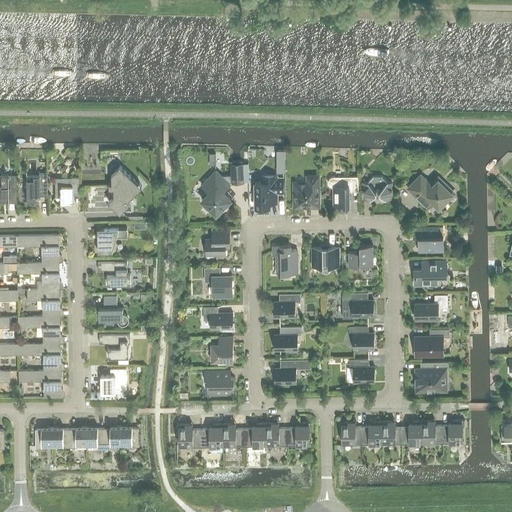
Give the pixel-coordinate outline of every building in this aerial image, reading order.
[(204,194),(204,196),(200,199),(205,204),(205,205),(205,206),(206,207),(207,209),(209,210),(210,211),(212,212),(212,211),(216,215),(220,211),(221,211),(222,211),(224,210),(225,209),(226,207),(227,206),(228,204),(227,204),(232,199),(228,194),(227,194),(226,192),(225,191),(230,185),(229,183),(245,182),(244,164),(243,163),(230,163),(231,175),(221,176),(216,171),(201,185),(207,191),(205,192),(204,194)] [(120,166),(111,175),(112,183),(109,183),(109,189),(112,188),(112,198),(108,202),(120,213),(129,205),(126,202),(142,187),(120,166)] [(39,197),(47,197),(47,172),(38,172),(38,176),(26,176),(26,172),(26,203),(35,202),(35,195),(39,195),(39,197)] [(295,191),(293,191),(293,199),(295,199),(295,206),(304,206),(304,208),(309,208),(309,213),(309,206),(318,206),(318,174),(306,174),(306,177),(295,177),(295,191)] [(0,202),(3,203),(2,199),(8,199),(8,193),(10,193),(10,190),(16,189),(15,175),(0,175),(0,202)] [(284,193),(283,178),(276,179),(276,175),(262,175),(262,182),(255,182),(256,207),(270,207),(270,203),(277,203),(277,193),(284,193)] [(334,206),(349,206),(349,192),(358,191),(358,176),(333,177),(331,177),(330,179),(328,180),(328,182),(329,184),(330,186),(331,187),(333,188),(334,206)] [(367,182),(364,182),(364,199),(370,199),(370,200),(374,196),(376,198),(380,198),(382,196),(386,199),(392,199),(392,182),(388,182),(382,176),(373,176),(367,182)] [(72,191),(78,191),(78,177),(71,177),(71,179),(55,179),(55,178),(54,178),(55,197),(61,197),(61,202),(72,202),(72,191)] [(432,204),(439,211),(448,201),(446,199),(452,193),(446,188),(448,186),(438,177),(431,184),(423,177),(418,177),(407,188),(427,207),(429,206),(432,204)] [(443,227),(414,227),(414,237),(419,236),(419,252),(444,251),(443,227)] [(118,229),(118,228),(104,229),(100,229),(100,241),(99,241),(98,242),(98,243),(98,252),(113,252),(113,250),(111,241),(111,238),(127,238),(127,228),(118,229)] [(230,243),(229,231),(212,231),(212,239),(205,239),(206,259),(214,259),(214,255),(225,255),(225,259),(226,259),(226,243),(230,243)] [(16,235),(0,235),(0,246),(17,246),(16,235)] [(17,246),(41,246),(41,262),(60,262),(60,261),(59,261),(59,262),(53,262),(53,255),(56,255),(59,253),(58,235),(59,235),(16,235),(17,246)] [(373,265),(373,245),(360,245),(360,252),(349,252),(349,267),(360,267),(361,265),(373,265)] [(273,246),(273,255),(279,255),(280,273),(297,273),(297,250),(290,250),(290,246),(273,246)] [(339,247),(312,247),(312,266),(321,266),(321,269),(321,270),(322,270),(322,271),(323,272),(324,273),(325,273),(326,273),(327,273),(328,272),(329,272),(330,271),(330,270),(330,269),(330,266),(339,266),(339,247)] [(447,276),(446,260),(423,261),(423,268),(412,268),(412,269),(414,269),(415,285),(437,285),(437,277),(447,277),(447,276)] [(127,261),(98,262),(98,270),(107,270),(107,284),(131,284),(131,273),(128,273),(127,261)] [(60,288),(54,289),(54,282),(57,282),(59,279),(59,262),(60,262),(41,262),(17,262),(17,270),(17,273),(41,273),(42,282),(37,282),(37,289),(60,289),(60,288)] [(232,275),(219,275),(219,268),(205,268),(205,281),(212,281),(212,297),(213,297),(213,296),(223,295),(223,297),(232,297),(232,275)] [(0,300),(18,300),(18,289),(0,289),(0,300)] [(57,309),(59,306),(59,289),(60,289),(37,289),(27,289),(27,300),(42,300),(42,316),(61,316),(61,315),(60,315),(57,316),(57,309)] [(374,315),(374,312),(374,311),(375,310),(375,309),(375,308),(375,306),(375,305),(374,304),(374,303),(374,300),(368,300),(368,292),(342,293),(342,301),(344,301),(344,317),(343,317),(343,318),(353,318),(353,315),(374,315)] [(301,302),(301,293),(279,294),(279,302),(274,302),(274,305),(273,306),(273,307),(273,308),(273,309),(273,310),(273,311),(273,312),(274,313),(274,317),(295,316),(295,302),(301,302)] [(415,304),(415,318),(438,318),(438,308),(448,308),(447,294),(434,295),(435,303),(415,304)] [(111,320),(117,320),(118,321),(118,323),(120,324),(121,325),(123,325),(125,325),(126,324),(128,323),(128,322),(129,320),(129,318),(128,317),(127,316),(126,315),(124,314),(123,314),(123,308),(123,307),(117,308),(117,295),(104,296),(104,308),(99,308),(99,320),(105,320),(105,321),(111,321),(111,320)] [(233,332),(233,312),(232,312),(232,313),(218,314),(218,306),(204,307),(204,320),(210,320),(211,329),(211,328),(222,328),(222,332),(233,332)] [(0,327),(9,327),(8,316),(0,316),(0,327)] [(61,342),(55,343),(54,336),(57,336),(60,334),(60,316),(61,316),(42,316),(17,316),(18,327),(42,327),(42,343),(61,343),(61,342)] [(301,335),(301,326),(280,327),(280,334),(274,335),(274,338),(274,339),(273,340),(273,341),(273,342),(273,343),(274,344),(274,345),(274,346),(274,349),(289,349),(289,353),(298,353),(298,335),(301,335)] [(353,334),(353,348),(374,348),(374,345),(375,344),(375,342),(375,341),(375,340),(375,339),(375,338),(375,337),(374,336),(374,333),(369,333),(368,326),(349,326),(349,334),(353,334)] [(416,355),(446,354),(443,354),(442,337),(449,337),(449,329),(429,329),(430,337),(415,337),(416,355)] [(99,334),(99,343),(108,343),(109,357),(129,357),(129,346),(128,346),(128,343),(130,343),(130,333),(99,334)] [(234,364),(233,337),(219,337),(219,344),(211,344),(211,361),(226,361),(226,364),(234,364)] [(0,354),(18,354),(18,343),(0,343),(0,354)] [(61,369),(58,369),(58,363),(60,360),(60,343),(61,343),(42,343),(18,343),(18,354),(43,354),(43,370),(62,370),(62,369),(61,369)] [(311,368),(311,359),(280,360),(280,368),(275,368),(275,371),(274,372),(274,374),(274,375),(274,376),(274,377),(274,378),(275,379),(275,380),(275,383),(296,383),(296,368),(311,368)] [(353,368),(353,382),(375,381),(375,378),(375,377),(376,376),(376,375),(376,374),(376,373),(376,372),(375,371),(375,370),(375,367),(369,367),(369,359),(350,359),(350,368),(353,368)] [(448,362),(420,362),(420,368),(416,368),(416,391),(446,390),(446,389),(445,369),(449,369),(448,362)] [(101,375),(101,382),(102,382),(102,392),(115,392),(115,393),(116,393),(116,389),(126,389),(126,368),(110,369),(111,375),(101,375)] [(0,381),(9,381),(9,370),(0,370),(0,381)] [(43,397),(62,397),(62,396),(61,396),(58,397),(58,390),(61,387),(60,370),(62,370),(43,370),(18,370),(18,381),(43,381),(43,397)] [(234,394),(234,377),(231,377),(231,370),(204,370),(204,378),(208,378),(208,394),(234,394)] [(435,420),(422,421),(422,444),(423,444),(423,441),(428,441),(428,443),(442,443),(442,425),(435,425),(435,420)] [(465,420),(452,420),(452,422),(449,422),(449,425),(442,425),(442,443),(457,443),(457,441),(462,440),(462,443),(463,443),(462,420),(465,420)] [(504,420),(501,420),(502,442),(505,442),(509,441),(510,441),(511,440),(511,439),(511,438),(511,422),(510,421),(509,420),(508,420),(504,420)] [(372,421),(372,424),(369,424),(369,426),(362,426),(362,444),(377,444),(377,442),(382,442),(382,444),(382,421),(372,421)] [(395,421),(382,421),(382,444),(383,444),(383,442),(388,442),(388,444),(402,444),(402,426),(395,426),(395,421)] [(412,421),(412,423),(409,423),(409,426),(402,426),(402,444),(417,444),(417,441),(422,441),(422,444),(422,421),(412,421)] [(309,423),(312,423),(312,422),(299,422),(299,425),(296,425),(296,427),(287,427),(288,446),(304,445),(304,443),(309,443),(309,445),(309,423)] [(355,422),(339,422),(342,422),(342,445),(343,445),(343,442),(348,442),(348,445),(362,444),(362,426),(355,426),(355,422)] [(210,429),(201,429),(201,447),(217,447),(217,444),(222,444),(222,447),(223,447),(223,423),(212,424),(213,426),(210,426),(210,429)] [(244,446),(244,428),(236,428),(236,423),(223,423),(223,447),(223,444),(228,444),(229,447),(244,446)] [(266,446),(266,423),(256,423),(256,425),(253,425),(253,428),(244,428),(244,446),(260,446),(260,444),(266,444),(266,446)] [(279,423),(266,423),(266,446),(266,444),(272,443),(272,446),(288,446),(287,427),(279,427),(279,423)] [(177,425),(179,425),(179,447),(180,447),(180,445),(185,445),(185,447),(201,447),(201,429),(193,429),(192,424),(177,424),(177,425)] [(98,426),(87,427),(87,444),(98,444),(98,447),(104,447),(104,428),(98,428),(98,426)] [(110,428),(104,428),(104,447),(111,447),(111,444),(121,444),(121,426),(110,426),(110,428)] [(132,426),(121,426),(121,444),(132,444),(132,446),(139,446),(139,447),(139,444),(138,427),(132,427),(132,426)] [(35,445),(35,448),(36,448),(42,448),(42,445),(53,445),(53,427),(41,427),(42,429),(35,429),(36,445),(35,445)] [(64,427),(53,427),(53,445),(63,445),(63,447),(70,447),(70,428),(64,429),(64,427)] [(76,428),(70,428),(70,447),(77,447),(77,444),(87,444),(87,427),(76,427),(76,428)]
